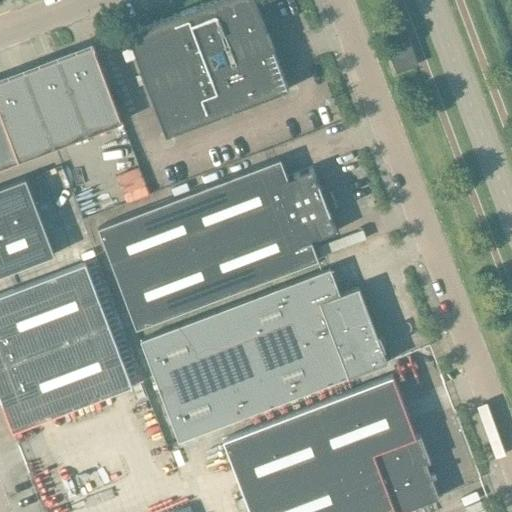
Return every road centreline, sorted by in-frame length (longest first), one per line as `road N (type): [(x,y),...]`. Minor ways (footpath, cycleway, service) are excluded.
road 1 (unclassified): [(511,464),(337,0)]
road 2 (tertiary): [(511,218),(428,0)]
